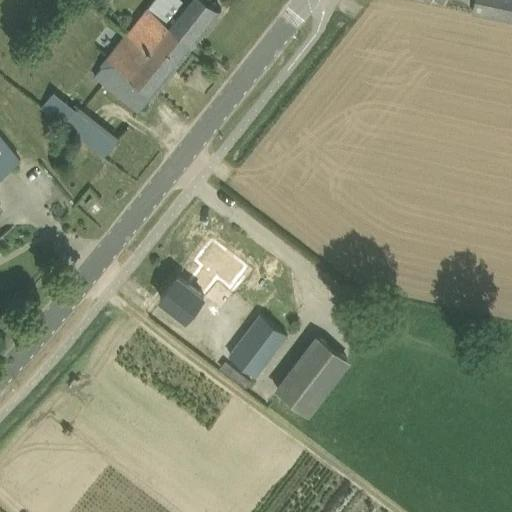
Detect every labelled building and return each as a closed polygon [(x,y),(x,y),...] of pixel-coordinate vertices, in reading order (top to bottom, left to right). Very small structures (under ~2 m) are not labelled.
[(211,0),(182,0),(166,21),(194,43),(222,8),(211,0)] [(511,0),(466,0),(473,5),(472,11),(511,19),(511,0)] [(141,110),(194,43),(166,21),(150,8),(96,76),(141,110)] [(104,156),(120,139),(75,97),(59,114),(104,156)] [(0,175),(21,158),(0,131),(0,175)] [(215,276),(202,265),(189,282),(179,274),(161,296),(189,316),(205,296),(202,292),(215,276)] [(260,311),(230,352),(259,374),(289,334),(260,311)] [(318,332),(276,388),(311,414),(353,359),(318,332)] [(247,383),(255,372),(230,354),(223,365),(247,383)]
